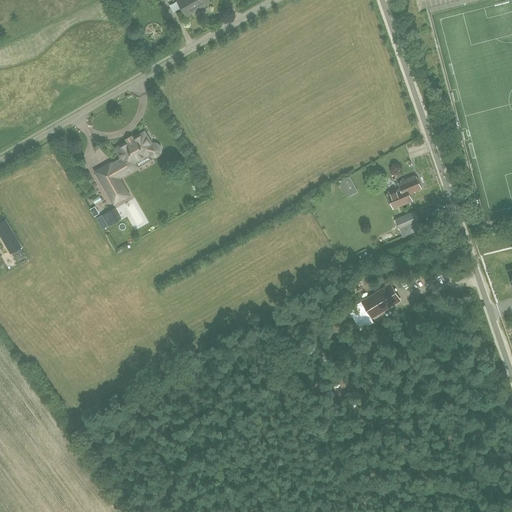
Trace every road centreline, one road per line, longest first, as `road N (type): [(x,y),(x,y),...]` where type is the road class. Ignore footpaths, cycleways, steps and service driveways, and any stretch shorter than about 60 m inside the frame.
road 1 (unclassified): [(511,387),(382,0)]
road 2 (unclassified): [(0,160),(273,0)]
